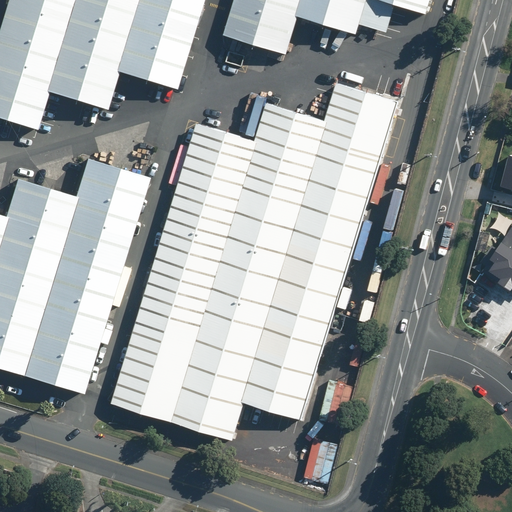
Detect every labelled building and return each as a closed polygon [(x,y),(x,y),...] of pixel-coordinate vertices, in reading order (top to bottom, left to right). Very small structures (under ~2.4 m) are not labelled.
[(73,0),(7,0),(0,24),(0,117),(34,128),(46,91),(73,0)] [(136,0),(73,0),(46,91),(104,108),(115,71),(136,0)] [(203,0),(136,0),(115,71),(176,89),(203,0)] [(236,0),(226,35),(289,54),(300,16),(298,15),(302,0),(236,0)] [(302,0),(298,15),(300,16),(359,35),(369,0),(302,0)] [(432,0),(382,0),(428,14),(432,0)] [(242,402),(303,420),(400,102),(339,83),(328,121),(242,402)] [(242,402),(328,121),(270,104),(259,142),(173,421),(231,438),(242,402)] [(113,403),(173,421),(259,142),(198,123),(113,403)] [(511,151),(511,152),(503,185),(511,187),(511,151)] [(22,375),(83,393),(149,177),(88,159),(76,197),(22,375)] [(0,235),(0,368),(22,375),(76,197),(17,179),(6,217),(0,235)] [(486,263),(482,269),(511,288),(511,221),(498,243),(493,240),(481,260),(486,263)]
